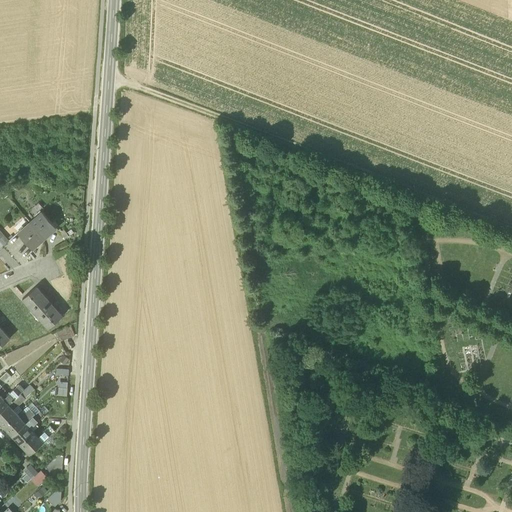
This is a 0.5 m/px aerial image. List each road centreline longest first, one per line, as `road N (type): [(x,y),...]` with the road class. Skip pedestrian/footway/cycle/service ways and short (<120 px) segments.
road 1 (tertiary): [(81,511),(113,0)]
road 2 (track): [(511,229),(99,66)]
